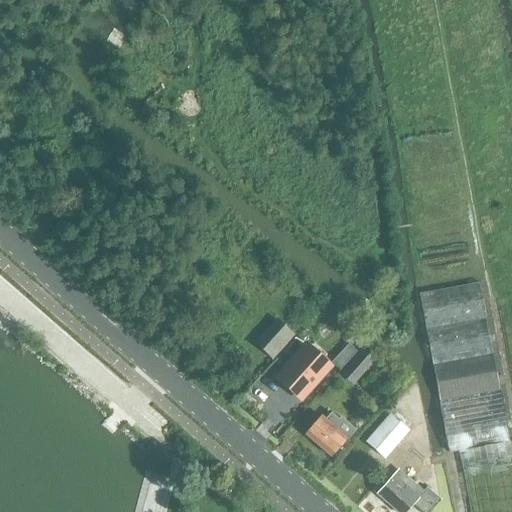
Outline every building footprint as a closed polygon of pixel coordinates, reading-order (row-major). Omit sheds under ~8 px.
[(511,511),(511,457),(509,443),(499,391),(492,355),(478,283),(419,294),(432,366),(438,403),(448,454),(459,452),(469,511),(511,511)] [(363,350),(342,374),(352,383),(373,359),(363,350)] [(259,397),(283,418),(312,385),(287,364),(259,397)] [(318,419),(305,434),(331,457),(347,439),(355,429),(340,416),(338,418),(330,411),(324,418),(321,415),(318,419)] [(384,460),(407,431),(390,415),(366,443),(384,460)] [(422,492),(413,484),(398,470),(377,494),(397,511),(405,511),(412,505),(420,511),(428,511),(440,500),(426,488),(422,492)]
